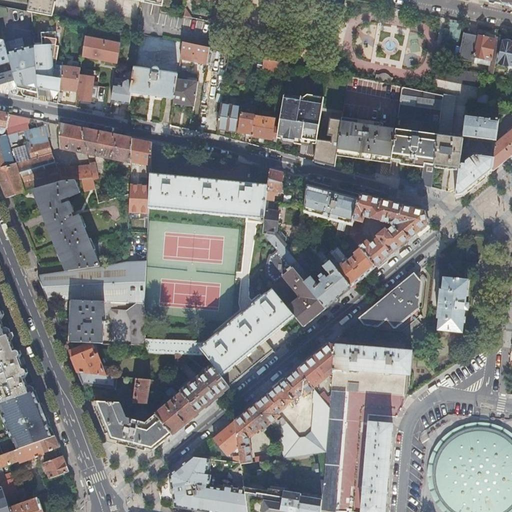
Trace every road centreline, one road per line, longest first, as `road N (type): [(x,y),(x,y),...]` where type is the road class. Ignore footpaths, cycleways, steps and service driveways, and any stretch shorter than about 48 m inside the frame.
road 1 (residential): [(113,511),(127,489),(466,211)]
road 2 (residential): [(0,101),(187,138),(401,194)]
road 3 (secondary): [(102,511),(0,240)]
road 4 (residential): [(470,399),(440,394),(416,410),(407,425),(399,511)]
